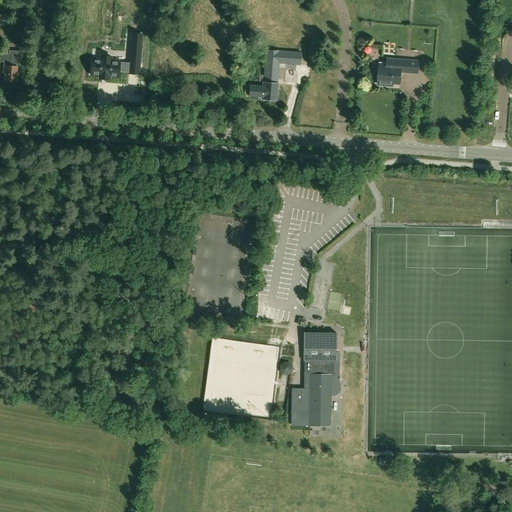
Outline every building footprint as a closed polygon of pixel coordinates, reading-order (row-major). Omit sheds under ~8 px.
[(141,46),(142,35),(132,35),(131,45),(141,46)] [(17,82),(17,65),(18,61),(22,61),(22,51),(9,50),(8,55),(1,55),(0,58),(0,62),(4,63),(4,65),(4,71),(6,71),(6,81),(17,82)] [(249,86),(249,96),(262,97),(262,98),(269,99),(269,101),(274,102),(275,99),(277,100),(279,68),(285,68),(286,64),(300,65),(301,53),(300,53),(289,52),(266,50),(263,87),(249,86)] [(91,59),(89,75),(98,75),(98,78),(108,79),(109,76),(118,77),(118,71),(129,71),(129,63),(119,63),(119,61),(110,60),(110,56),(100,56),(100,60),(91,59)] [(380,66),(377,69),(379,72),(378,85),(394,86),(394,83),(401,84),(402,72),(419,73),(420,62),(388,59),(387,65),(380,65),(380,66)] [(292,389),(292,425),(331,426),(331,395),(337,393),(339,390),(340,386),(340,383),(338,379),(339,352),(336,352),(336,333),(304,333),(303,360),(305,360),(304,389),(292,389)]
